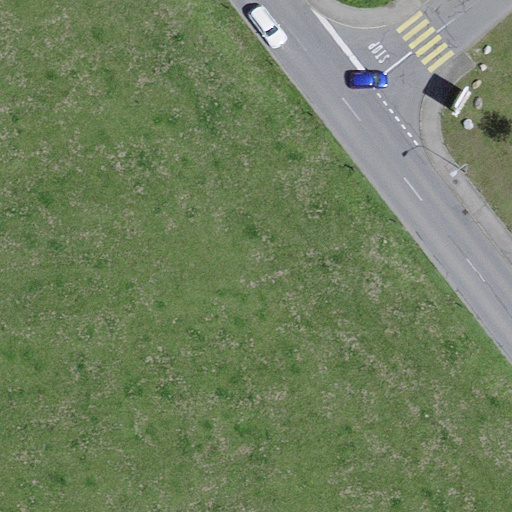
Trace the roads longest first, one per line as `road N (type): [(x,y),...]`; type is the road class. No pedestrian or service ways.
road 1 (unclassified): [(511,316),(346,102)]
road 2 (unclassified): [(346,102),(478,0)]
road 3 (unclassified): [(265,0),(346,102)]
